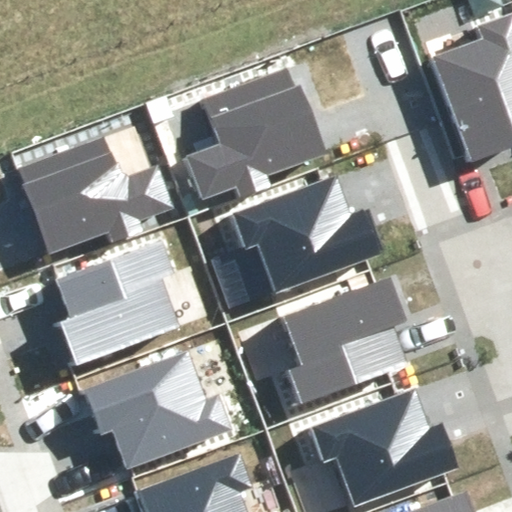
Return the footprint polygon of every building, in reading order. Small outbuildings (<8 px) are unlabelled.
[(464,148),(496,137),(492,123),(511,116),(511,7),(468,22),(471,32),(430,46),(464,148)] [(186,143),(200,183),(313,143),(286,64),(203,93),(217,132),(186,143)] [(231,209),(242,241),(256,236),(274,291),(373,257),(357,213),(347,216),(333,174),(231,209)] [(155,269),(169,264),(157,232),(56,270),(72,311),(62,315),(78,359),(176,323),(155,269)] [(301,361),(287,366),(298,398),(400,363),(386,321),(396,318),(380,273),(282,307),(301,361)] [(227,423),(214,391),(200,397),(180,343),(83,379),(100,423),(110,420),(125,461),(227,423)] [(308,422),(319,454),(333,449),(352,503),(450,470),(435,425),(425,429),(411,387),(308,422)] [(241,511),(231,485),(245,480),(233,448),(132,486),(142,511),(241,511)] [(465,511),(457,487),(383,511),(465,511)]
